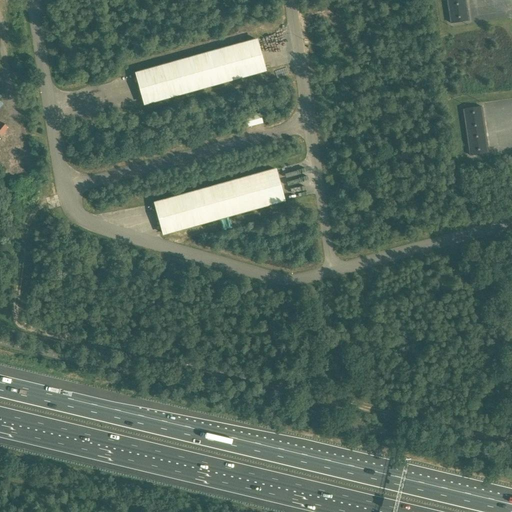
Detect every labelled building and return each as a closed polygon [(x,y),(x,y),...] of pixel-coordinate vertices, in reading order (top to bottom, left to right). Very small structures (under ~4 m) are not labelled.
[(468,21),(466,9),(464,0),(446,0),(450,23),(468,21)] [(135,73),(144,104),(264,71),(256,40),(135,73)] [(487,153),(485,142),(480,107),(463,109),(469,156),(487,153)] [(244,118),(246,127),(262,123),(259,113),(244,118)] [(154,203),(162,234),(283,200),(275,170),(154,203)]
